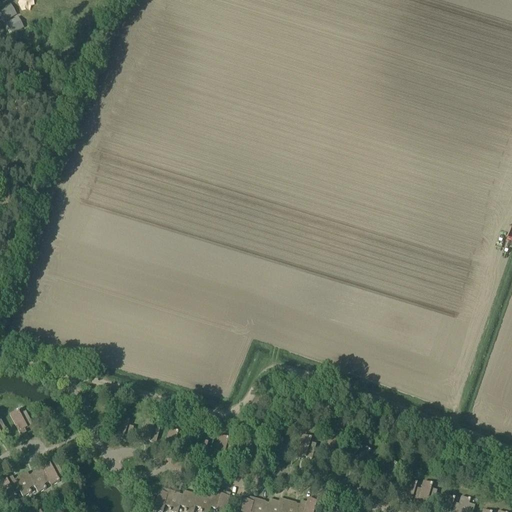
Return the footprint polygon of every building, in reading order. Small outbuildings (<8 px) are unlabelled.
[(10,416),(21,437),(26,434),(24,430),(33,426),(26,412),(20,415),(18,411),(10,416)] [(119,419),(113,442),(119,444),(120,440),(130,443),(134,428),(128,426),(129,421),(119,419)] [(146,421),(140,444),(146,445),(147,442),(157,444),(160,430),(154,428),(156,423),(146,421)] [(169,430),(163,453),(169,455),(169,451),(179,454),(183,439),(177,437),(179,432),(169,430)] [(194,433),(187,456),(193,458),(194,454),(204,457),(208,442),(202,441),(203,436),(194,433)] [(331,433),(324,457),(330,458),(331,454),(341,457),(345,442),(339,441),(340,436),(331,433)] [(219,436),(213,459),(219,461),(219,457),(229,460),(233,445),(227,444),(229,439),(219,436)] [(302,436),(296,459),(302,461),(303,457),(313,460),(316,445),(310,443),(312,438),(302,436)] [(274,438),(268,461),(274,462),(275,459),(285,461),(288,447),(282,445),(284,440),(274,438)] [(246,440),(240,463),(246,465),(247,461),(257,464),(261,449),(254,448),(256,443),(246,440)] [(364,446),(347,463),(351,467),(354,465),(362,472),(372,461),(367,456),(371,452),(364,446)] [(374,477),(379,482),(382,479),(388,485),(399,474),(394,470),(398,466),(391,459),(374,477)] [(49,483),(48,483),(51,487),(59,483),(57,478),(63,475),(55,462),(47,466),(46,463),(40,466),(41,469),(49,483)] [(49,483),(41,469),(31,475),(29,477),(33,487),(34,486),(38,494),(46,490),(44,485),(48,483),(49,483)] [(33,487),(29,477),(27,474),(14,480),(19,490),(23,498),(31,494),(29,489),(33,487)] [(19,490),(14,480),(12,477),(4,482),(2,478),(0,479),(0,487),(8,502),(16,498),(14,493),(19,490)] [(411,503),(416,504),(421,490),(416,488),(417,484),(408,482),(401,505),(409,508),(411,503)] [(423,482),(421,490),(416,504),(423,506),(424,504),(433,506),(438,491),(431,489),(432,485),(423,482)] [(155,511),(162,511),(165,506),(169,491),(162,489),(161,493),(152,490),(148,505),(154,506),(153,511),(155,511)] [(169,491),(165,506),(169,507),(168,511),(169,511),(178,511),(180,506),(183,496),(179,495),(179,493),(169,491)] [(193,511),(195,507),(199,492),(193,491),(192,495),(184,493),(183,496),(180,506),(185,508),(183,511),(193,511)] [(199,492),(195,507),(201,508),(199,511),(209,511),(211,508),(213,498),(210,497),(210,495),(199,492)] [(215,493),(213,498),(211,508),(216,509),(215,511),(225,511),(230,494),(224,492),(223,495),(215,493)] [(455,511),(458,505),(453,503),(454,499),(445,496),(440,511),(455,511)] [(460,497),(458,505),(455,511),(472,511),(474,506),(468,504),(469,500),(460,497)] [(251,511),(255,499),(249,498),(248,500),(239,498),(235,511),(251,511)] [(267,511),(269,504),(266,503),(266,502),(255,499),(251,511),(267,511)] [(282,511),(286,500),(280,499),(279,503),(270,500),(269,504),(267,511),(282,511)] [(298,511),(300,505),(296,504),(297,503),(286,500),(282,511),(298,511)] [(301,501),(300,505),(298,511),(314,511),(317,502),(310,500),(310,503),(301,501)]
